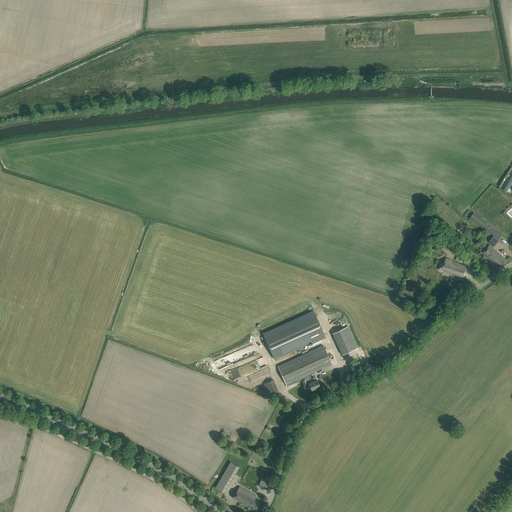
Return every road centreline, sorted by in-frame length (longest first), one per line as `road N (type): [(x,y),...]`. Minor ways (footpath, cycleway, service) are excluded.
road 1 (unclassified): [(261,511),(297,419),(404,353),(511,262)]
road 2 (secondary): [(215,511),(150,466),(0,398)]
